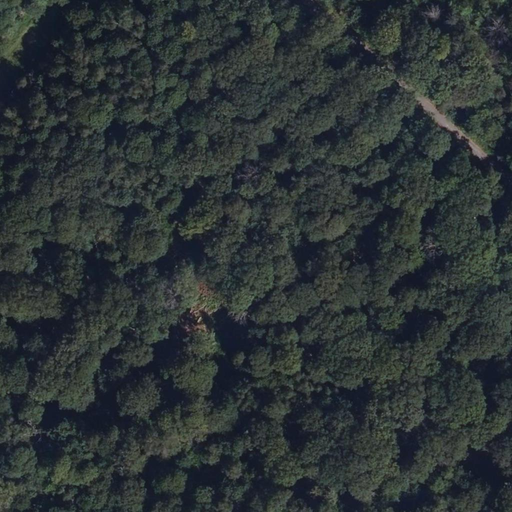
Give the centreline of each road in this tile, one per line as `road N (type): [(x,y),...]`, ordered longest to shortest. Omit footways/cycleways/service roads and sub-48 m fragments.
road 1 (unknown): [(176,0),(168,511)]
road 2 (track): [(511,181),(314,0)]
